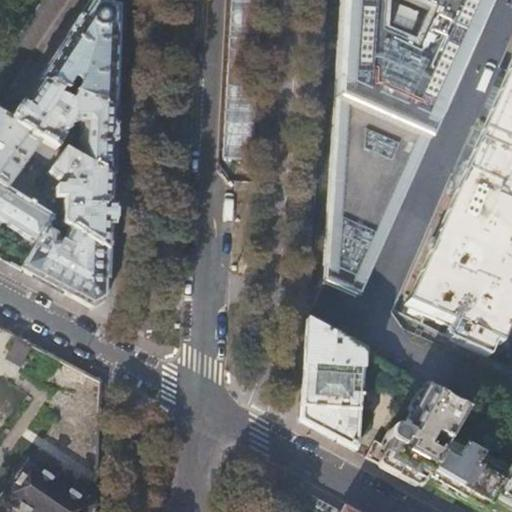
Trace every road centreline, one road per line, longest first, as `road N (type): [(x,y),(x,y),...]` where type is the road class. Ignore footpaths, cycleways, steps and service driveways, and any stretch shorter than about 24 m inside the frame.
road 1 (residential): [(198,401),(220,0)]
road 2 (residential): [(401,511),(198,401)]
road 3 (residential): [(0,290),(198,401)]
